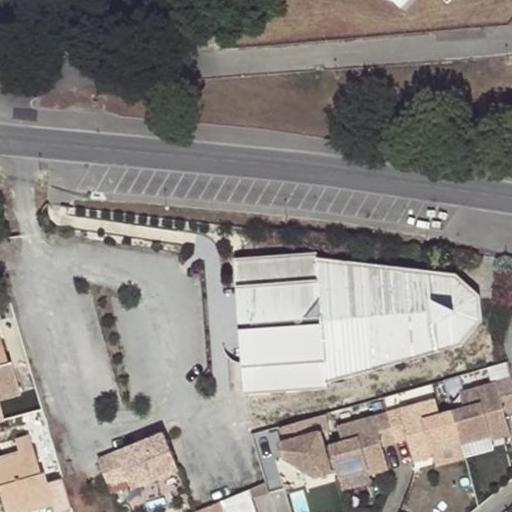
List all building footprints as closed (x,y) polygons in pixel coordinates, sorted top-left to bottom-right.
[(395,0),(405,9),(414,0),(444,0),(446,2),(447,0),(395,0)] [(240,363),(243,392),(315,388),(326,385),(399,364),(459,347),(480,323),(476,299),(452,279),(374,270),(317,263),(316,258),(233,264),(235,294),(248,293),(250,315),(257,315),(258,340),(252,340),(252,364),(240,363)] [(248,293),(235,294),(240,363),(252,364),(252,340),(258,340),(257,315),(250,315),(248,293)] [(6,362),(0,340),(0,421),(4,421),(0,405),(0,400),(21,393),(12,360),(6,362)] [(465,412),(454,415),(463,447),(490,439),(493,445),(511,439),(511,436),(506,414),(511,413),(511,391),(509,381),(460,395),(465,412)] [(435,404),(390,417),(398,448),(410,445),(416,467),(436,461),(435,456),(463,447),(454,415),(440,419),(435,404)] [(398,448),(390,417),(340,432),(345,448),(332,452),(332,453),(339,477),(341,483),(370,475),(371,480),(391,474),(384,452),(398,448)] [(317,484),(332,479),(325,454),(320,438),(331,435),(329,418),(280,432),(284,448),(280,450),(284,464),(288,466),(297,464),(299,473),(317,484)] [(128,480),(132,489),(179,471),(164,434),(146,441),(137,444),(118,452),(128,480)] [(137,444),(146,441),(145,436),(135,440),(137,444)] [(14,442),(19,454),(33,449),(29,437),(14,442)] [(54,511),(59,511),(71,509),(61,480),(47,483),(44,473),(40,474),(33,449),(19,454),(0,459),(0,494),(5,511),(20,511),(51,504),(54,511)] [(128,480),(118,452),(98,459),(110,488),(128,480)] [(332,453),(325,454),(332,479),(339,477),(332,453)] [(225,511),(256,511),(252,497),(223,506),(225,511)]
